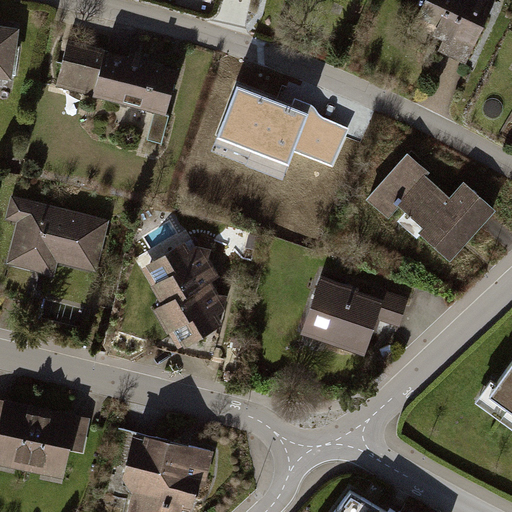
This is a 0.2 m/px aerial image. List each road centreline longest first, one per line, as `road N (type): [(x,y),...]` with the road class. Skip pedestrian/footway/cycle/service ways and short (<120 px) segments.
road 1 (residential): [(68,0),(255,48),(413,112),(511,169)]
road 2 (residential): [(301,452),(260,421),(0,352)]
road 3 (residential): [(347,440),(511,289)]
road 4 (residential): [(347,440),(477,511)]
